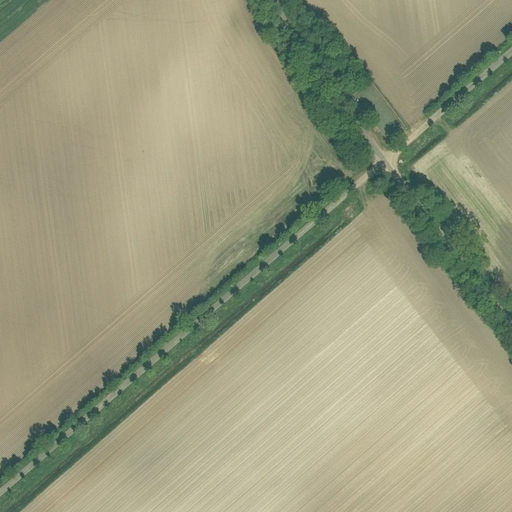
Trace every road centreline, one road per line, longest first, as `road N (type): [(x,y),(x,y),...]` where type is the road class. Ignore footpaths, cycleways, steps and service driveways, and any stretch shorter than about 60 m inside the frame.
road 1 (unclassified): [(384,164),(0,488)]
road 2 (unclassified): [(384,164),(511,325)]
road 3 (unclassified): [(274,0),(384,164)]
road 4 (unclassified): [(511,54),(384,164)]
